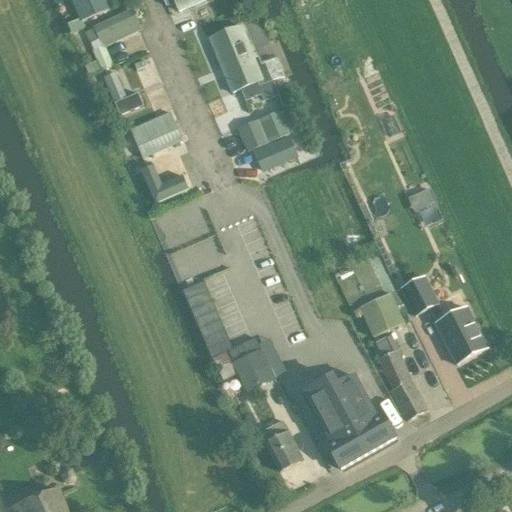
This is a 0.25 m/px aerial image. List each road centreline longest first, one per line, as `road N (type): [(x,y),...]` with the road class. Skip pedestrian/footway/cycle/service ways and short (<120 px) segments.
road 1 (unknown): [(402,451),(371,377),(349,354),(295,326),(272,296),(153,0)]
road 2 (track): [(435,0),(511,170)]
road 3 (unclassified): [(402,451),(511,389)]
road 4 (unclassified): [(294,511),(402,451)]
